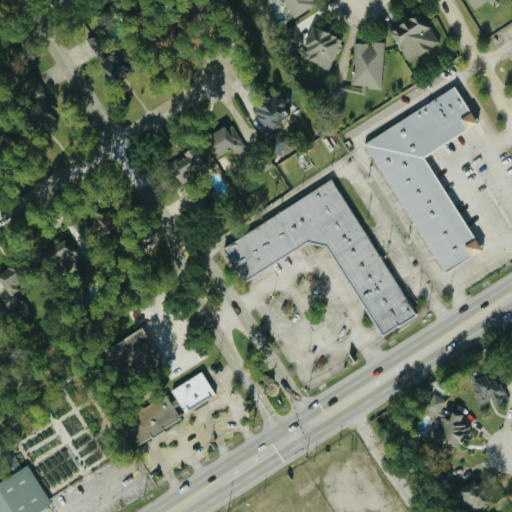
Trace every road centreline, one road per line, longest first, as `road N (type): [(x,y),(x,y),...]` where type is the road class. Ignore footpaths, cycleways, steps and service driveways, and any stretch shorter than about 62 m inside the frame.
road 1 (tertiary): [(184,254),(25,0)]
road 2 (residential): [(0,215),(217,77)]
road 3 (tertiary): [(184,254),(207,321),(284,440)]
road 4 (secondary): [(310,423),(450,333)]
road 5 (tertiary): [(310,423),(237,307)]
road 6 (residential): [(443,0),(511,115)]
